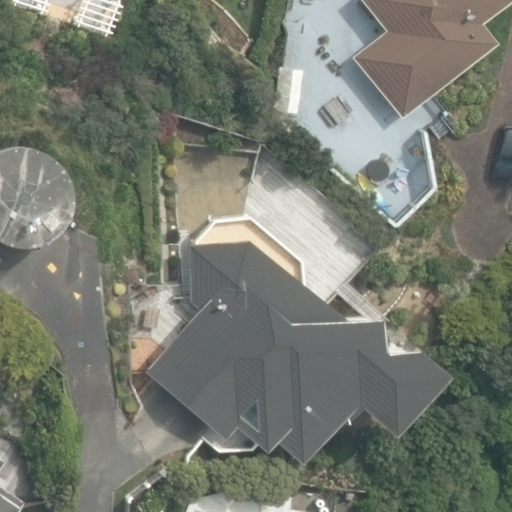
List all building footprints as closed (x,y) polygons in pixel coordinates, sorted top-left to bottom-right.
[(345,44),(393,104),(486,30),(471,10),(484,0),(364,0),(378,18),(345,44)] [(273,109),(297,112),(302,67),(278,64),(273,109)] [(25,245),(37,244),(48,239),(57,233),(64,224),(70,215),(73,204),(74,193),(72,181),(68,171),(61,162),(53,154),(43,149),(32,145),(21,145),(9,147),(0,150),(0,239),(1,241),(13,244),(25,245)] [(270,431),(292,454),(345,393),(382,423),(436,364),(410,338),(373,340),(374,308),(337,311),(305,285),(298,257),(247,214),(213,216),(208,230),(209,237),(187,239),(193,310),(147,369),(219,433),(230,420),(259,445),(270,431)] [(0,511),(4,511),(12,502),(0,492),(0,511)]
